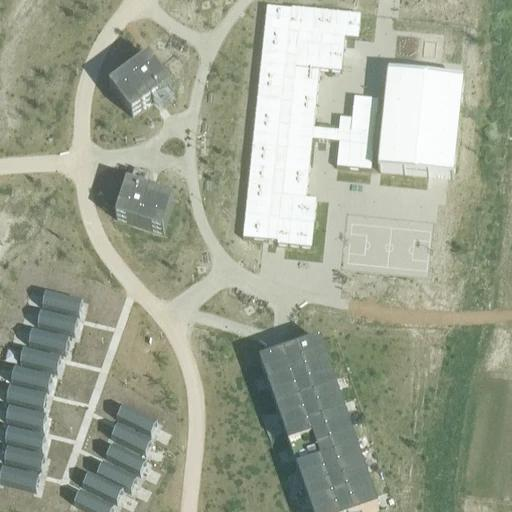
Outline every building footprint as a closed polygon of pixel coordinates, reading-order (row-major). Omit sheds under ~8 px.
[(267,10),(243,241),(263,243),(278,245),(278,248),(285,249),(312,252),(317,202),(307,201),(313,143),(340,146),(337,171),(338,171),(371,174),(372,174),(372,173),(374,156),(381,157),(379,173),(381,173),(428,178),(448,180),(455,181),(465,85),(464,85),(460,84),(389,77),(386,104),(384,121),(377,120),(379,103),(355,101),(352,122),(341,121),(339,134),(336,134),(321,132),(314,132),(316,119),(320,82),(320,74),(324,74),(342,76),(346,41),(359,43),(362,18),(292,11),(292,13),(267,10)] [(150,60),(111,90),(133,120),(172,90),(150,60)] [(125,186),(115,222),(164,236),(174,201),(168,199),(170,195),(155,191),(154,195),(125,186)] [(47,298),(43,311),(80,320),(84,307),(47,298)] [(42,317),(39,331),(76,340),(79,326),(42,317)] [(33,336),(30,349),(67,358),(70,345),(33,336)] [(379,511),(321,345),(260,366),(311,511),(379,511)] [(25,354),(21,368),(58,377),(62,363),(25,354)] [(16,373),(13,387),(49,396),(53,382),(16,373)] [(11,392),(8,406),(45,415),(48,401),(11,392)] [(124,411),(118,423),(152,440),(158,428),(124,411)] [(10,412),(7,426),(44,435),(47,421),(10,412)] [(119,430),(112,442),(146,459),(153,447),(119,430)] [(10,433),(6,447),(43,456),(46,442),(10,433)] [(113,450),(107,463),(141,480),(147,467),(113,450)] [(9,453),(6,467),(42,476),(46,462),(9,453)] [(104,467),(98,480),(132,497),(138,484),(104,467)] [(4,473),(0,486),(37,495),(41,482),(4,473)] [(90,478),(84,491),(118,508),(124,495),(90,478)] [(113,511),(81,496),(75,508),(82,511),(113,511)]
